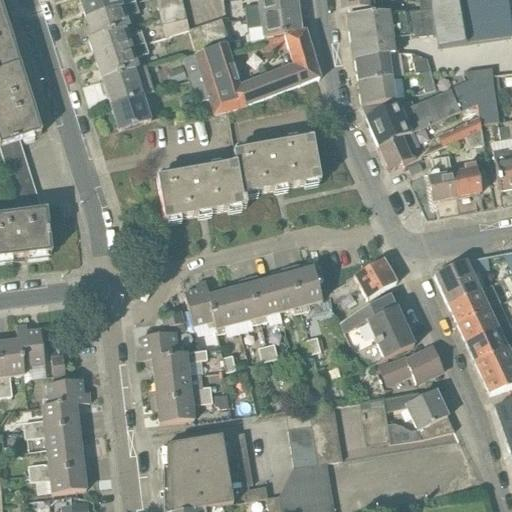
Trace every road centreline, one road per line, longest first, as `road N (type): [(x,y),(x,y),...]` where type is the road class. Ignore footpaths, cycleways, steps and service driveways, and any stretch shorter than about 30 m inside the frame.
road 1 (residential): [(391,222),(172,272),(109,340)]
road 2 (residential): [(100,289),(87,193),(27,0)]
road 3 (residential): [(511,486),(405,253)]
road 4 (residential): [(391,222),(360,157),(319,0)]
road 5 (residential): [(132,511),(109,340)]
